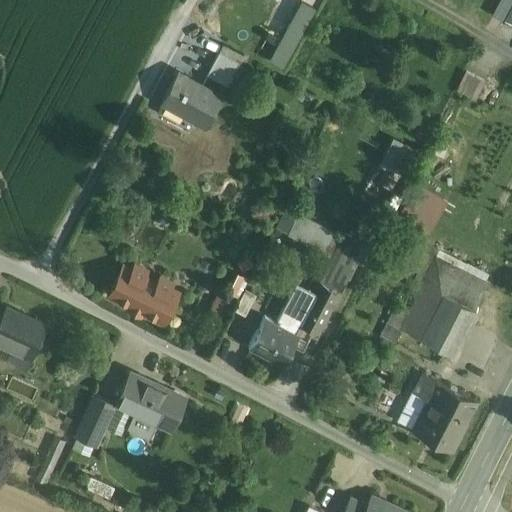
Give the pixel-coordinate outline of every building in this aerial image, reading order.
[(509,0),(484,0),(504,10),(509,0)] [(301,2),(269,60),(282,67),(314,9),(301,2)] [(239,62),(219,51),(206,74),(226,85),(239,62)] [(459,89),(480,99),(489,80),(468,70),(459,89)] [(221,96),(177,72),(161,102),(204,126),(221,96)] [(420,152),(392,138),(380,162),(409,176),(420,152)] [(435,227),(449,196),(431,187),(416,218),(435,227)] [(285,210),(276,228),(287,233),(296,216),(285,210)] [(341,237),(297,215),(296,216),(287,233),(331,256),(341,237)] [(331,256),(319,281),(339,292),(346,277),(348,278),(365,243),(344,233),(341,237),(331,256)] [(485,276),(431,249),(416,279),(423,282),(470,306),(485,276)] [(147,270),(133,263),(131,268),(123,264),(108,296),(162,323),(178,291),(170,287),(173,282),(159,275),(155,283),(144,277),(147,270)] [(319,281),(318,281),(314,289),(297,323),(300,324),(317,334),(339,292),(319,281)] [(470,306),(423,282),(406,315),(400,327),(403,329),(452,353),(475,308),(470,306)] [(239,286),(221,363),(242,367),(259,290),(239,286)] [(301,300),(290,301),(278,323),(295,333),(300,324),(297,323),(314,289),(309,286),(301,300)] [(45,324),(5,306),(1,314),(0,313),(0,341),(31,355),(45,324)] [(395,310),(381,337),(395,344),(403,329),(400,327),(406,315),(395,310)] [(278,323),(264,316),(248,346),(267,356),(268,355),(280,361),(279,362),(281,363),(297,333),(295,333),(278,323)] [(185,397),(129,372),(114,404),(115,404),(131,412),(132,410),(171,428),(185,397)] [(437,380),(423,373),(413,392),(428,399),(437,380)] [(478,401),(437,380),(428,399),(412,430),(453,451),(478,401)] [(114,404),(93,394),(83,416),(105,426),(115,404),(114,404)] [(105,426),(83,416),(74,434),(96,444),(105,426)] [(55,436),(36,478),(46,483),(65,441),(55,436)] [(93,475),(89,487),(113,494),(117,483),(93,475)] [(406,511),(370,495),(366,503),(350,495),(342,511),(406,511)]
